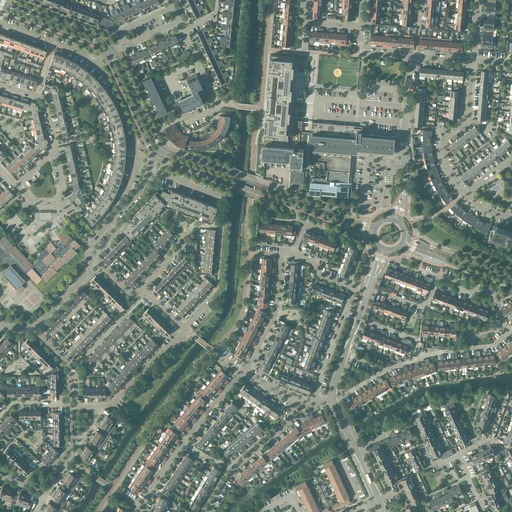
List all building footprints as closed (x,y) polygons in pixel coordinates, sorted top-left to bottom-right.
[(58,0),(51,0),(50,5),(52,6),(51,7),(55,8),(58,0)] [(59,9),(61,10),(64,3),(64,2),(58,0),(55,8),(59,10),(59,9)] [(136,5),(133,7),(137,15),(142,12),(136,0),(134,1),(136,5)] [(139,0),(136,0),(142,12),(148,10),(144,2),(141,3),(139,0)] [(147,0),(148,0),(144,2),(148,10),(154,7),(150,0),(147,0)] [(486,3),(486,8),(496,9),(496,3),(496,0),(493,0),(485,0),(485,3),(486,3)] [(63,12),(67,14),(70,5),(64,3),(61,10),(63,11),(63,12)] [(128,4),(125,5),(131,18),(137,15),(133,7),(130,8),(128,4)] [(188,7),(190,13),(203,7),(201,5),(197,7),(196,4),(188,7)] [(71,14),(73,15),(76,7),(70,5),(67,14),(71,15),(71,14)] [(125,11),(121,12),(125,20),(131,18),(125,5),(123,6),(125,11)] [(75,17),(79,18),(82,10),(76,7),(73,15),(75,16),(75,17)] [(203,7),(190,13),(193,19),(201,15),(199,12),(204,10),(203,7)] [(484,13),(484,16),(495,17),(495,14),(496,9),(486,8),(485,13),(484,13)] [(116,9),(114,10),(119,23),(125,20),(121,12),(118,14),(116,9)] [(83,19),(85,19),(88,12),(82,10),(79,18),(82,19),(83,19)] [(110,17),(110,19),(111,19),(114,25),(119,23),(114,10),(111,12),(113,16),(110,17)] [(87,21),(90,22),(94,14),(88,12),(85,19),(87,20),(87,21)] [(95,23),(97,24),(99,16),(94,14),(90,22),(94,24),(95,23)] [(99,16),(97,24),(105,27),(104,27),(108,29),(109,28),(114,25),(111,19),(110,19),(109,20),(99,16)] [(485,20),(484,25),(494,26),(495,20),(494,20),(495,17),(484,16),(483,20),(485,20)] [(494,26),(484,25),(484,30),(483,30),(482,33),(493,34),(494,26)] [(194,34),(197,40),(205,36),(204,33),(208,31),(207,28),(194,34)] [(320,42),(320,41),(321,29),(319,29),(318,32),(315,32),(315,33),(311,32),(310,43),(314,44),(314,42),(320,42)] [(345,31),(342,31),(341,43),(347,43),(347,42),(350,42),(351,36),(348,36),(348,35),(344,35),(345,31)] [(493,34),(482,33),(482,37),(483,37),(483,42),(493,43),(493,34)] [(11,38),(6,36),(3,44),(8,46),(11,38)] [(173,36),(169,38),(173,46),(179,43),(176,36),(173,37),(173,36)] [(205,36),(197,40),(200,45),(212,40),(211,37),(207,39),(205,36)] [(11,38),(8,46),(13,48),(16,40),(11,38)] [(166,40),(164,41),(167,48),(173,46),(169,38),(166,39),(166,40)] [(21,42),(16,40),(13,48),(18,50),(21,42)] [(200,45),(202,51),(210,47),(209,44),(213,42),(212,40),(200,45)] [(162,41),(158,43),(162,51),(167,48),(164,41),(162,42),(162,41)] [(26,43),(21,42),(18,50),(23,52),(26,43)] [(493,43),(483,42),(482,47),(481,47),(481,50),(492,51),(492,48),(493,43)] [(31,45),(26,43),(23,52),(28,54),(31,45)] [(155,45),(152,46),(156,54),(162,51),(158,43),(154,45),(155,45)] [(36,47),(31,45),(28,54),(33,55),(36,47)] [(150,46),(146,48),(150,56),(156,54),(152,46),(150,47),(150,46)] [(41,49),(36,47),(33,55),(38,57),(41,49)] [(210,47),(202,51),(205,57),(217,51),(216,49),(212,51),(210,47)] [(143,51),(141,52),(144,59),(150,56),(146,48),(143,50),(143,51)] [(47,51),(41,49),(38,57),(44,59),(47,51)] [(205,57),(208,63),(216,59),(214,56),(218,54),(217,51),(205,57)] [(139,52),(135,53),(139,62),(144,59),(141,52),(139,53),(139,52)] [(139,62),(135,53),(131,55),(132,56),(129,57),(133,64),(139,62)] [(50,67),(60,71),(66,58),(54,54),(50,67)] [(267,108),(268,108),(267,115),(267,116),(267,118),(266,118),(264,144),(271,145),(271,146),(288,148),(288,146),(290,121),(290,120),(290,118),(290,117),(291,110),(291,103),(292,103),(292,100),(296,57),(272,55),(271,61),(271,63),(270,69),(271,69),(271,70),(270,70),(268,99),(268,100),(268,101),(268,108),(267,108)] [(60,71),(70,76),(77,64),(66,58),(60,71)] [(208,63),(210,68),(223,63),(221,60),(217,62),(216,59),(208,63)] [(210,68),(213,74),(221,70),(219,67),(224,65),(223,63),(210,68)] [(70,76),(79,82),(87,71),(77,64),(70,76)] [(222,74),(221,70),(213,74),(216,80),(228,74),(227,72),(222,74)] [(79,82),(87,89),(97,79),(87,71),(79,82)] [(171,105),(176,115),(203,103),(197,90),(202,88),(196,74),(186,79),(193,95),(171,105)] [(228,74),(216,80),(218,86),(226,82),(225,79),(229,77),(228,74)] [(148,94),(150,99),(159,95),(157,91),(160,90),(158,86),(157,84),(155,80),(153,81),(151,77),(142,81),(144,86),(146,86),(146,87),(144,88),(147,93),(149,92),(149,93),(148,94)] [(87,89),(94,97),(105,89),(97,79),(87,89)] [(94,97),(100,106),(112,99),(105,89),(94,97)] [(159,95),(150,99),(153,104),(154,104),(155,105),(153,106),(155,111),(157,110),(158,111),(156,112),(159,117),(167,113),(166,109),(168,108),(166,104),(165,102),(163,98),(161,99),(159,95)] [(7,107),(9,98),(4,97),(2,102),(1,105),(7,107)] [(100,106),(105,116),(118,110),(112,99),(100,106)] [(31,105),(29,110),(31,111),(32,112),(33,119),(39,118),(37,111),(39,110),(37,105),(35,105),(35,103),(31,102),(31,105)] [(105,116),(108,126),(122,122),(118,110),(105,116)] [(219,118),(219,121),(229,123),(230,116),(230,113),(223,113),(223,116),(220,116),(220,119),(219,118)] [(219,123),(218,126),(227,129),(229,123),(219,121),(218,123),(219,123)] [(294,129),(301,129),(302,122),(303,121),(295,121),(294,129)] [(108,126),(111,137),(125,134),(122,122),(108,126)] [(307,168),(328,170),(350,172),(352,149),(355,150),(394,153),(396,136),(393,136),(393,137),(362,134),(362,133),(363,127),(358,126),(313,122),(312,131),(313,132),(312,132),(311,133),(306,132),(303,167),(307,167),(307,168)] [(164,130),(167,136),(177,129),(175,125),(164,130)] [(216,127),(215,129),(224,135),(227,129),(218,126),(217,128),(216,127)] [(475,127),(471,130),(476,136),(480,133),(475,127)] [(167,136),(172,141),(180,132),(177,129),(167,136)] [(215,129),(212,133),(219,140),(224,135),(215,129)] [(471,130),(467,133),(472,140),(476,136),(471,130)] [(172,141),(177,145),(184,135),(180,132),(172,141)] [(303,167),(306,132),(300,132),(299,147),(300,147),(300,148),(299,148),(299,149),(300,149),(299,152),(294,151),(294,148),(288,148),(271,146),(264,145),(262,160),(286,162),(291,162),(290,169),(291,169),(291,168),(303,169),(303,170),(303,167)] [(212,133),(208,136),(214,145),(219,140),(212,133)] [(463,137),(467,143),(472,140),(467,133),(463,137)] [(111,137),(112,147),(126,147),(125,134),(111,137)] [(184,135),(177,145),(184,148),(185,145),(186,141),(188,137),(184,135)] [(208,136),(204,138),(208,148),(214,145),(208,136)] [(458,140),(463,146),(467,143),(463,137),(458,140)] [(204,138),(200,139),(202,149),(208,148),(204,138)] [(44,140),(39,141),(39,143),(39,144),(33,149),(37,154),(42,148),(43,149),(47,146),(46,143),(48,143),(47,139),(44,140)] [(458,140),(454,143),(459,150),(463,146),(458,140)] [(459,150),(454,143),(450,147),(454,153),(459,150)] [(499,147),(504,153),(509,150),(504,143),(499,147)] [(25,149),(33,157),(37,154),(33,149),(30,145),(25,149)] [(112,147),(112,158),(125,159),(126,147),(112,147)] [(504,153),(499,147),(495,150),(500,156),(504,153)] [(22,153),(29,161),(33,157),(25,149),(22,153)] [(4,150),(0,153),(0,158),(2,160),(8,154),(4,150)] [(500,156),(495,150),(491,153),(496,160),(500,156)] [(29,161),(22,153),(18,157),(25,165),(29,161)] [(491,153),(487,156),(491,163),(496,160),(491,153)] [(487,156),(482,160),(487,166),(491,163),(487,156)] [(18,157),(14,161),(21,168),(25,165),(18,157)] [(112,158),(110,169),(124,172),(125,159),(112,158)] [(482,160),(478,163),(483,169),(487,166),(482,160)] [(14,161),(10,164),(17,172),(21,168),(14,161)] [(478,163),(474,166),(479,173),(483,169),(478,163)] [(17,172),(10,164),(6,168),(13,176),(17,172)] [(474,166),(469,170),(474,176),(479,173),(474,166)] [(110,169),(107,179),(120,184),(124,172),(110,169)] [(305,171),(293,170),(292,182),(294,183),(293,184),(293,185),(294,187),(295,188),(297,189),(297,190),(303,192),(305,171)] [(349,184),(350,172),(328,170),(327,179),(315,178),(315,176),(311,175),(311,178),(309,194),(351,198),(352,187),(349,186),(349,184)] [(469,170),(465,173),(470,179),(474,176),(469,170)] [(430,174),(432,180),(440,176),(438,172),(430,174)] [(470,179),(465,173),(461,176),(466,183),(470,179)] [(432,180),(435,185),(442,181),(440,176),(432,180)] [(107,179),(103,189),(115,196),(120,184),(107,179)] [(435,185),(437,190),(445,186),(442,181),(435,185)] [(437,190),(440,195),(447,190),(445,186),(437,190)] [(3,193),(9,199),(13,195),(7,189),(3,193)] [(74,191),(73,192),(77,197),(78,198),(82,194),(81,189),(79,189),(80,190),(74,191)] [(103,189),(97,199),(109,206),(115,196),(103,189)] [(160,195),(157,192),(121,229),(132,240),(166,204),(212,222),(218,208),(169,189),(168,193),(163,191),(160,195)] [(440,195),(444,199),(450,194),(447,190),(440,195)] [(77,197),(73,192),(67,198),(71,202),(77,197)] [(9,199),(3,193),(0,195),(0,197),(5,203),(9,199)] [(450,194),(444,199),(447,204),(454,198),(450,194)] [(97,199),(91,207),(101,216),(109,206),(97,199)] [(451,208),(455,212),(461,206),(457,202),(451,208)] [(455,212),(459,216),(465,209),(461,206),(455,212)] [(101,216),(91,207),(83,215),(92,226),(101,216)] [(459,216),(463,219),(469,212),(465,209),(459,216)] [(463,219),(468,222),(473,215),(469,212),(463,219)] [(468,222),(473,225),(477,218),(473,215),(468,222)] [(473,225),(478,228),(482,220),(477,218),(473,225)] [(478,228),(483,230),(486,223),(482,220),(478,228)] [(486,223),(483,230),(488,232),(491,224),(486,223)] [(511,247),(511,245),(511,244),(511,233),(496,228),(497,226),(494,225),(489,238),(501,243),(511,247)] [(287,226),(286,235),(295,236),(296,228),(293,228),(293,226),(287,226)] [(0,267),(4,263),(8,267),(2,273),(9,281),(6,284),(13,292),(21,285),(25,281),(22,277),(25,275),(27,273),(36,284),(43,278),(46,282),(57,272),(56,271),(65,262),(66,263),(77,253),(75,251),(80,246),(75,240),(74,241),(64,230),(57,236),(59,238),(53,244),(51,242),(45,247),(46,248),(40,254),(36,257),(38,259),(32,265),(19,250),(14,255),(10,251),(15,247),(5,236),(0,240),(0,267)] [(168,230),(164,233),(173,243),(175,241),(172,238),(174,236),(168,230)] [(303,240),(308,242),(312,233),(306,231),(303,240)] [(164,233),(160,237),(166,243),(169,241),(172,244),(173,243),(164,233)] [(308,242),(313,244),(317,235),(312,233),(308,242)] [(313,244),(318,246),(322,237),(317,235),(313,244)] [(120,236),(118,237),(128,246),(132,242),(126,236),(123,239),(120,236)] [(120,242),(118,244),(124,250),(128,246),(118,237),(117,239),(120,242)] [(160,237),(156,241),(166,251),(167,249),(164,246),(166,243),(160,237)] [(318,246),(324,248),(327,239),(322,237),(318,246)] [(324,248),(329,249),(332,241),(327,239),(324,248)] [(166,251),(156,241),(153,245),(159,251),(161,249),(164,252),(166,251)] [(332,241),(329,249),(334,251),(337,243),(332,241)] [(111,245),(120,254),(124,250),(118,244),(116,247),(112,243),(111,245)] [(113,250),(110,252),(117,258),(120,254),(111,245),(109,246),(113,250)] [(350,247),(348,253),(356,256),(357,254),(358,254),(359,251),(350,247)] [(151,254),(160,263),(162,261),(158,258),(161,256),(155,250),(151,254)] [(105,251),(103,252),(113,262),(117,258),(110,252),(108,254),(105,251)] [(113,262),(103,252),(102,254),(105,257),(103,260),(109,266),(113,262)] [(348,253),(346,258),(355,262),(356,258),(355,258),(356,256),(348,253)] [(151,254),(147,258),(153,264),(155,261),(159,265),(160,263),(151,254)] [(179,257),(177,258),(187,267),(191,263),(185,257),(182,260),(179,257)] [(147,258),(143,261),(153,271),(154,269),(151,266),(153,264),(147,258)] [(178,262),(176,264),(183,271),(187,267),(177,258),(176,260),(178,262)] [(346,258),(344,264),(352,267),(353,265),(354,265),(355,262),(346,258)] [(143,261),(139,265),(146,271),(148,269),(151,272),(153,271),(143,261)] [(171,264),(170,266),(179,275),(183,271),(176,264),(174,267),(171,264)] [(344,264),(342,269),(351,272),(352,269),(351,269),(352,267),(344,264)] [(146,271),(139,265),(136,269),(145,278),(147,277),(143,274),(146,271)] [(171,270),(168,272),(176,279),(179,275),(170,266),(168,267),(171,270)] [(385,276),(390,278),(394,268),(392,268),(392,267),(391,269),(388,268),(385,276)] [(390,278),(396,280),(399,272),(396,271),(396,269),(394,268),(390,278)] [(145,278),(136,269),(132,273),(138,279),(140,277),(144,280),(145,278)] [(351,272),(342,269),(340,275),(348,277),(349,275),(350,276),(351,272)] [(164,272),(162,274),(172,283),(176,279),(168,272),(166,274),(164,272)] [(396,280),(401,282),(404,274),(399,272),(396,280)] [(132,273),(128,277),(138,286),(139,285),(136,281),(138,279),(132,273)] [(161,280),(168,287),(172,283),(162,274),(161,275),(163,277),(161,280)] [(401,282),(406,284),(410,276),(404,274),(401,282)] [(94,286),(103,276),(101,275),(98,278),(96,276),(90,282),(94,286)] [(97,290),(104,284),(101,281),(104,278),(103,276),(94,286),(97,290)] [(202,282),(211,291),(215,287),(204,276),(203,278),(205,280),(202,282)] [(406,284),(412,286),(415,278),(410,276),(406,284)] [(420,280),(417,278),(417,277),(416,276),(415,278),(412,286),(413,287),(412,289),(415,291),(416,288),(417,288),(420,280)] [(138,286),(128,277),(124,281),(130,287),(133,284),(136,288),(138,286)] [(155,281),(164,291),(168,287),(161,280),(159,282),(156,280),(155,281)] [(426,282),(420,280),(417,288),(416,291),(422,293),(423,290),(426,282)] [(428,282),(428,281),(426,280),(426,282),(423,290),(428,292),(431,284),(428,282)] [(164,291),(155,281),(153,283),(157,286),(154,288),(160,295),(164,291)] [(97,290),(101,294),(111,284),(109,282),(106,286),(104,284),(97,290)] [(197,284),(207,294),(211,291),(202,282),(200,285),(198,283),(197,284)] [(101,294),(105,297),(111,291),(109,289),(112,285),(111,284),(101,294)] [(197,288),(195,290),(203,298),(207,294),(197,284),(195,286),(197,288)] [(311,293),(316,295),(320,286),(314,284),(311,293)] [(316,295),(322,296),(325,288),(322,286),(322,285),(320,284),(320,286),(316,295)] [(330,289),(325,288),(322,296),(327,298),(330,289)] [(327,298),(332,300),(335,291),(332,290),(332,289),(330,288),(330,289),(327,298)] [(78,294),(86,302),(89,299),(91,301),(92,300),(82,290),(78,294)] [(105,297),(109,301),(118,291),(117,290),(114,293),(111,291),(105,297)] [(190,291),(189,292),(199,302),(203,298),(195,290),(192,293),(190,291)] [(109,301),(113,305),(119,299),(117,296),(120,293),(118,291),(109,301)] [(340,293),(335,291),(332,300),(337,302),(340,293)] [(433,299),(438,301),(441,293),(436,291),(433,299)] [(199,302),(189,292),(188,293),(190,295),(187,298),(196,306),(199,302)] [(340,293),(337,302),(342,304),(345,295),(340,293)] [(438,301),(444,303),(447,295),(441,293),(438,301)] [(78,294),(74,298),(85,308),(86,306),(84,304),(86,302),(78,294)] [(444,303),(449,305),(452,297),(447,295),(444,303)] [(260,302),(260,305),(267,308),(268,303),(268,300),(269,300),(270,300),(270,298),(269,297),(259,296),(259,302),(260,302)] [(298,298),(289,297),(288,303),(290,303),(289,306),(297,306),(298,298)] [(449,305),(454,307),(457,299),(452,297),(449,305)] [(74,298),(71,301),(79,310),(81,307),(83,309),(85,308),(74,298)] [(113,305),(117,309),(126,299),(125,298),(121,301),(119,299),(113,305)] [(183,298),(181,300),(192,310),(196,306),(187,298),(185,300),(183,298)] [(117,309),(121,313),(127,306),(124,304),(128,301),(126,299),(117,309)] [(454,307),(460,309),(463,301),(457,299),(454,307)] [(182,303),(180,306),(188,314),(192,310),(181,300),(180,301),(182,303)] [(373,308),(379,310),(382,302),(376,300),(373,308)] [(71,301),(67,305),(77,315),(78,314),(76,312),(79,310),(71,301)] [(460,309),(465,311),(468,303),(463,301),(460,309)] [(379,310),(384,312),(387,304),(382,302),(379,310)] [(465,311),(470,313),(474,305),(468,303),(465,311)] [(384,312),(389,314),(393,306),(387,304),(384,312)] [(67,305),(63,309),(71,317),(74,315),(76,317),(77,315),(67,305)] [(260,305),(256,313),(264,318),(267,313),(265,312),(267,308),(260,305)] [(470,313),(476,315),(479,307),(474,305),(470,313)] [(510,314),(507,305),(501,308),(505,316),(510,314)] [(188,314),(180,306),(177,308),(175,306),(174,308),(184,318),(188,314)] [(389,314),(395,316),(398,308),(393,306),(389,314)] [(476,315),(481,317),(485,307),(483,307),(482,306),(482,308),(479,307),(476,315)] [(487,308),(485,307),(481,317),(487,319),(490,311),(487,310),(487,308)] [(142,315),(146,319),(156,309),(154,308),(151,311),(148,309),(142,315)] [(395,316),(400,318),(403,310),(398,308),(395,316)] [(404,308),(403,310),(400,318),(404,320),(403,323),(405,324),(407,320),(406,319),(409,312),(406,311),(406,309),(404,308)] [(59,313),(70,323),(71,322),(69,320),(71,317),(63,309),(59,313)] [(146,319),(150,322),(156,316),(154,314),(157,311),(156,309),(146,319)] [(101,316),(109,324),(113,320),(103,310),(101,312),(103,314),(101,316)] [(326,310),(324,315),(332,318),(334,313),(326,310)] [(59,313),(56,317),(64,325),(66,323),(68,325),(70,323),(59,313)] [(253,318),(266,325),(267,323),(263,321),(264,318),(256,313),(253,318)] [(159,319),(156,316),(150,322),(154,326),(163,317),(162,315),(159,319)] [(324,315),(322,320),(331,323),(332,318),(324,315)] [(95,318),(105,328),(109,324),(101,316),(98,319),(96,317),(95,318)] [(56,317),(52,321),(62,331),(63,330),(61,328),(64,325),(56,317)] [(129,317),(125,321),(134,329),(136,327),(138,329),(140,327),(129,317)] [(165,318),(163,317),(154,326),(158,330),(164,324),(162,322),(165,318)] [(96,321),(93,324),(102,332),(105,328),(95,318),(94,319),(96,321)] [(266,325),(253,318),(251,323),(259,327),(261,325),(265,327),(266,325)] [(322,320),(320,325),(329,328),(331,323),(322,320)] [(52,321),(48,325),(56,333),(59,330),(61,332),(62,331),(52,321)] [(125,321),(122,325),(132,335),(133,334),(131,332),(134,329),(125,321)] [(164,324),(158,330),(162,334),(171,324),(170,323),(166,326),(164,324)] [(251,323),(248,328),(258,333),(259,331),(258,330),(259,327),(251,323)] [(89,324),(88,326),(98,336),(102,332),(93,324),(91,326),(89,324)] [(171,324),(162,334),(166,338),(172,331),(169,329),(173,326),(171,324)] [(283,324),(281,329),(289,334),(291,335),(294,330),(283,324)] [(56,333),(48,325),(44,329),(54,339),(56,337),(54,335),(56,333)] [(122,325),(118,329),(126,337),(129,335),(131,336),(132,335),(122,325)] [(320,325),(318,330),(327,334),(329,328),(320,325)] [(88,329),(86,331),(94,340),(98,336),(88,326),(86,327),(88,329)] [(248,328),(246,333),(254,337),(256,334),(257,335),(258,333),(248,328)] [(118,329),(114,333),(124,343),(126,342),(124,340),(126,337),(118,329)] [(281,329),(278,334),(287,338),(289,334),(281,329)] [(327,334),(318,330),(317,333),(313,332),(312,335),(316,337),(316,336),(325,339),(327,334)] [(362,338),(368,340),(371,332),(365,330),(362,338)] [(81,332),(80,333),(90,343),(94,340),(86,331),(83,334),(81,332)] [(368,340),(373,342),(376,334),(371,332),(368,340)] [(81,337),(78,339),(87,347),(90,343),(80,333),(79,335),(81,337)] [(110,337),(119,345),(121,342),(123,344),(124,343),(114,333),(110,337)] [(254,337),(246,333),(243,337),(256,344),(257,342),(253,340),(254,337)] [(373,342),(378,344),(381,336),(382,334),(380,334),(380,333),(379,335),(376,334),(373,342)] [(278,334),(276,339),(284,343),(287,338),(278,334)] [(251,344),(255,346),(256,344),(243,337),(241,336),(239,341),(241,342),(249,347),(251,344)] [(378,344),(384,346),(387,338),(381,336),(378,344)] [(107,340),(117,351),(118,349),(116,347),(119,345),(110,337),(107,340)] [(315,337),(313,343),(322,346),(324,341),(315,337)] [(3,341),(10,349),(14,345),(11,342),(7,338),(5,341),(4,340),(3,341)] [(384,346),(389,348),(392,340),(387,338),(384,346)] [(405,354),(408,346),(405,345),(407,339),(405,338),(404,340),(403,342),(403,344),(400,352),(405,354)] [(26,349),(32,343),(28,339),(25,342),(23,340),(21,340),(21,345),(22,345),(26,349)] [(73,341),(83,351),(87,347),(78,339),(76,342),(74,340),(73,341)] [(148,343),(155,350),(157,349),(156,348),(158,345),(152,339),(148,343)] [(272,343),(273,344),(284,349),(287,345),(284,343),(276,339),(274,342),(273,341),(272,343)] [(117,351),(107,340),(103,344),(111,352),(114,350),(116,352),(117,351)] [(389,348),(394,350),(397,342),(392,340),(389,348)] [(0,346),(6,353),(10,349),(3,341),(1,343),(2,344),(0,346)] [(26,349),(30,352),(39,343),(37,341),(34,345),(32,343),(26,349)] [(83,351),(73,341),(71,342),(73,344),(71,347),(79,355),(83,351)] [(249,347),(241,342),(238,347),(251,354),(252,352),(248,349),(249,347)] [(394,350),(400,352),(403,344),(397,342),(394,350)] [(30,352),(33,356),(39,350),(37,348),(40,344),(39,343),(30,352)] [(148,343),(144,347),(151,353),(153,351),(154,352),(155,350),(148,343)] [(313,343),(311,348),(320,351),(322,346),(313,343)] [(103,344),(99,348),(109,358),(111,357),(109,355),(111,352),(103,344)] [(272,346),(271,349),(279,353),(282,354),(284,349),(273,344),(272,346)] [(507,357),(499,347),(498,346),(496,347),(499,350),(500,351),(497,354),(498,355),(503,361),(507,357)] [(500,346),(499,347),(507,357),(511,353),(506,346),(503,349),(500,346)] [(79,355),(71,347),(68,349),(66,348),(65,349),(75,359),(79,355)] [(144,347),(140,351),(148,358),(149,357),(148,355),(151,353),(144,347)] [(250,356),(251,354),(238,347),(234,355),(238,357),(242,359),(244,356),(246,353),(250,356)] [(95,352),(104,360),(106,358),(108,360),(109,358),(99,348),(95,352)] [(311,348),(310,353),(318,356),(320,351),(311,348)] [(33,356),(37,360),(47,350),(45,349),(42,352),(39,350),(33,356)] [(268,351),(267,353),(277,358),(279,353),(271,349),(269,351),(268,351)] [(37,360),(41,364),(47,358),(45,355),(48,352),(47,350),(37,360)] [(140,351),(136,354),(143,361),(145,359),(146,360),(148,358),(140,351)] [(104,360),(95,352),(91,356),(102,366),(103,365),(101,363),(104,360)] [(267,355),(266,358),(274,362),(277,358),(268,353),(267,355)] [(310,353),(308,358),(317,361),(318,358),(319,359),(320,357),(318,356),(310,353)] [(133,358),(140,366),(142,364),(141,363),(143,361),(136,354),(133,358)] [(102,366),(91,356),(88,360),(96,368),(99,365),(100,367),(102,366)] [(41,364),(45,368),(54,358),(53,357),(50,360),(47,358),(41,364)] [(54,358),(45,368),(49,371),(50,370),(52,371),(59,369),(53,363),(56,360),(54,358)] [(140,366),(133,358),(129,362),(135,369),(138,366),(139,368),(140,366)] [(263,360),(262,362),(272,367),(274,362),(266,358),(264,361),(263,360)] [(308,358),(306,363),(315,366),(317,361),(308,358)] [(96,368),(88,360),(84,364),(94,374),(96,372),(94,370),(96,368)] [(129,362),(125,366),(133,374),(134,372),(133,371),(135,369),(129,362)] [(272,367),(262,362),(261,364),(262,365),(261,368),(269,372),(272,367)] [(434,362),(428,364),(431,373),(437,371),(434,362)] [(315,366),(306,363),(304,368),(313,372),(315,366)] [(428,364),(423,366),(426,375),(431,373),(428,364)] [(121,370),(123,371),(128,376),(130,374),(131,375),(133,374),(125,366),(121,370)] [(417,368),(420,377),(426,375),(423,366),(417,368)] [(417,368),(412,370),(415,378),(420,377),(417,368)] [(50,374),(50,379),(63,379),(63,377),(59,377),(59,369),(52,371),(52,374),(50,374)] [(217,374),(224,380),(228,376),(221,370),(217,374)] [(395,374),(394,370),(392,371),(392,372),(391,372),(391,373),(392,374),(392,375),(393,375),(394,375),(393,376),(390,377),(391,379),(392,383),(393,386),(399,384),(396,375),(395,374)] [(405,372),(401,374),(404,382),(410,380),(406,370),(404,371),(405,372)] [(408,370),(406,370),(410,380),(415,378),(412,370),(408,371),(408,370)] [(123,371),(119,375),(127,383),(128,381),(127,380),(129,378),(128,376),(123,371)] [(217,374),(214,378),(221,384),(224,380),(217,374)] [(279,384),(283,385),(286,376),(280,374),(277,382),(280,383),(279,384)] [(401,374),(396,375),(399,384),(404,382),(401,374)] [(119,375),(115,379),(122,385),(124,383),(125,384),(127,383),(119,375)] [(286,385),(288,386),(291,378),(286,376),(283,385),(286,386),(286,385)] [(221,384),(214,378),(210,382),(217,389),(217,388),(221,384)] [(290,388),(293,389),(297,380),(291,378),(288,386),(290,387),(290,388)] [(115,379),(111,383),(119,390),(121,389),(120,388),(122,385),(115,379)] [(387,379),(381,382),(386,390),(391,387),(389,384),(387,380),(387,379)] [(297,389),(299,390),(302,382),(297,380),(293,389),(297,390),(297,389)] [(210,382),(206,386),(214,393),(216,390),(217,391),(218,390),(218,389),(217,388),(217,389),(210,382)] [(301,392),(304,393),(307,384),(302,382),(299,390),(301,391),(301,392)] [(381,382),(377,385),(381,393),(386,390),(381,382)] [(109,389),(108,390),(111,397),(116,391),(117,392),(119,390),(111,383),(107,387),(109,389)] [(236,391),(244,396),(249,388),(244,385),(244,386),(241,384),(236,391)] [(307,384),(304,393),(307,394),(308,393),(310,394),(313,386),(307,384)] [(374,387),(372,388),(376,396),(381,393),(377,385),(374,387)] [(201,388),(199,391),(207,398),(209,396),(210,397),(212,395),(212,396),(213,396),(215,394),(215,393),(214,393),(206,386),(203,390),(201,388)] [(106,388),(100,388),(100,402),(103,402),(102,397),(111,397),(108,390),(106,390),(106,388)] [(244,396),(248,399),(254,390),(252,388),(251,390),(249,388),(244,396)] [(370,389),(367,391),(372,399),(376,396),(372,388),(370,389)] [(255,392),(256,391),(254,390),(248,399),(252,402),(258,394),(255,392)] [(489,396),(488,399),(497,402),(498,402),(499,400),(498,398),(499,397),(498,397),(499,394),(489,390),(487,395),(489,396)] [(195,400),(203,406),(203,407),(204,406),(206,405),(205,404),(205,403),(206,402),(205,400),(207,398),(199,391),(197,393),(199,395),(195,400)] [(367,391),(362,394),(367,402),(372,399),(367,391)] [(252,402),(257,405),(263,396),(261,395),(260,396),(258,394),(252,402)] [(362,394),(357,397),(362,405),(367,402),(362,394)] [(257,405),(261,408),(267,400),(264,399),(265,397),(263,396),(257,405)] [(352,400),(357,408),(362,405),(357,397),(352,400)] [(485,402),(484,403),(495,407),(497,402),(488,399),(487,402),(486,402),(485,402)] [(200,408),(203,406),(195,400),(192,404),(203,413),(204,411),(200,408)] [(261,408),(265,411),(271,404),(267,400),(261,408)] [(357,408),(352,400),(347,403),(352,411),(357,408)] [(227,406),(228,407),(235,413),(239,409),(232,402),(230,405),(228,404),(227,406)] [(445,413),(446,416),(456,412),(454,409),(456,408),(454,403),(445,407),(446,410),(445,410),(446,411),(445,413)] [(486,406),(484,409),(493,412),(495,407),(484,403),(484,404),(485,406),(486,406)] [(203,413),(192,404),(190,406),(187,404),(186,406),(188,408),(195,414),(198,412),(201,415),(203,413)] [(265,411),(270,414),(275,407),(271,404),(265,411)] [(235,413),(228,407),(225,411),(232,417),(235,413)] [(275,407),(270,414),(277,419),(281,413),(279,411),(280,410),(275,407)] [(188,408),(185,412),(192,418),(193,419),(195,417),(193,416),(195,414),(188,408)] [(481,412),(480,413),(491,417),(493,412),(484,409),(483,412),(482,412),(481,412)] [(219,413),(221,415),(228,421),(232,417),(225,411),(223,413),(221,412),(219,413)] [(185,412),(181,416),(188,422),(192,418),(185,412)] [(417,420),(418,423),(426,419),(427,418),(426,416),(424,415),(424,414),(423,414),(421,412),(412,416),(415,421),(417,420)] [(449,419),(450,420),(459,416),(459,415),(457,414),(456,412),(446,416),(448,418),(449,419)] [(220,417),(218,419),(225,425),(228,421),(221,415),(219,413),(218,415),(220,417)] [(482,416),(481,419),(489,422),(491,417),(480,413),(480,415),(481,416),(482,416)] [(317,417),(321,425),(328,422),(325,415),(322,416),(322,414),(317,417)] [(7,416),(6,418),(13,425),(17,421),(11,415),(8,417),(7,416)] [(102,419),(113,426),(116,422),(117,423),(119,420),(113,416),(111,418),(106,415),(105,415),(102,419)] [(181,416),(178,420),(185,426),(188,422),(181,416)] [(452,424),(452,425),(460,421),(459,418),(459,417),(459,416),(450,420),(449,422),(450,423),(452,424)] [(317,417),(312,419),(316,428),(321,425),(317,417)] [(5,420),(3,423),(10,429),(13,425),(6,418),(4,419),(5,420)] [(113,426),(102,419),(100,424),(100,425),(99,428),(103,430),(109,434),(111,432),(110,431),(113,426)] [(214,420),(212,421),(221,429),(225,425),(218,419),(216,421),(214,420)] [(312,419),(307,421),(311,430),(316,428),(312,419)] [(418,428),(418,429),(428,424),(426,419),(418,423),(419,426),(418,426),(418,428)] [(477,422),(477,424),(487,427),(489,422),(481,419),(480,422),(479,422),(477,422)] [(185,426),(178,420),(174,424),(181,431),(185,426)] [(300,426),(297,429),(304,437),(305,435),(312,432),(311,430),(307,421),(306,420),(304,421),(303,422),(304,423),(302,424),(302,425),(300,426)] [(213,425),(211,427),(218,433),(221,429),(212,421),(211,423),(213,425)] [(454,429),(454,430),(464,426),(463,425),(462,424),(460,421),(452,425),(451,427),(452,428),(454,429)] [(252,425),(258,433),(263,429),(257,422),(252,425)] [(0,427),(6,433),(10,429),(3,423),(1,425),(0,423),(0,427)] [(421,430),(422,433),(431,429),(428,424),(418,429),(419,430),(420,430),(421,430)] [(487,427),(477,424),(476,425),(477,426),(478,426),(477,430),(485,433),(487,427)] [(248,429),(254,436),(258,433),(252,425),(248,429)] [(176,437),(178,434),(177,434),(179,432),(172,426),(170,429),(167,434),(176,440),(177,438),(176,437)] [(456,434),(456,435),(457,435),(465,431),(463,428),(464,427),(464,426),(454,430),(454,431),(454,432),(454,433),(456,434)] [(211,427),(207,431),(214,437),(218,433),(211,427)] [(299,440),(304,437),(302,435),(297,429),(296,427),(293,429),(292,428),(291,430),(292,431),(298,438),(299,440)] [(244,432),(250,440),(251,441),(253,439),(252,438),(254,436),(248,429),(244,432)] [(405,430),(404,430),(409,441),(412,439),(412,438),(414,437),(410,429),(407,430),(405,430)] [(422,438),(423,439),(433,434),(431,429),(422,433),(424,436),(423,436),(422,438)] [(206,433),(204,435),(211,442),(214,437),(207,431),(205,430),(204,431),(206,433)] [(403,432),(400,434),(404,442),(405,441),(406,442),(409,441),(404,430),(403,431),(403,432)] [(97,431),(94,436),(103,442),(106,437),(107,438),(109,435),(103,431),(101,434),(97,431)] [(292,431),(288,434),(294,442),(298,438),(292,431)] [(458,439),(459,440),(468,436),(468,435),(466,434),(465,431),(457,435),(456,435),(456,436),(457,438),(458,439)] [(244,432),(240,436),(246,443),(250,440),(244,432)] [(175,442),(176,440),(167,434),(164,438),(172,444),(173,441),(175,442)] [(283,438),(290,445),(294,442),(288,434),(285,436),(284,435),(282,437),(283,438)] [(395,434),(394,435),(399,444),(400,443),(401,444),(403,443),(404,442),(400,434),(397,435),(395,434)] [(426,440),(427,443),(435,439),(433,434),(423,439),(423,440),(425,440),(426,440)] [(103,442),(94,436),(92,435),(90,439),(90,440),(95,443),(93,446),(99,450),(101,447),(100,446),(103,442)] [(200,436),(198,438),(200,439),(207,446),(211,442),(204,435),(201,438),(200,436)] [(399,444),(394,435),(393,435),(393,437),(390,438),(393,446),(395,446),(396,446),(398,446),(399,444)] [(240,436),(236,439),(242,447),(246,443),(240,436)] [(459,440),(458,441),(459,443),(460,444),(461,445),(469,441),(468,438),(469,436),(468,436),(459,440)] [(291,447),(290,445),(283,438),(282,437),(281,438),(282,439),(279,441),(285,449),(287,451),(291,447)] [(164,438),(161,443),(169,448),(173,451),(174,449),(170,446),(172,444),(164,438)] [(207,446),(200,439),(196,444),(204,450),(207,446)] [(236,439),(232,443),(238,450),(242,447),(236,439)] [(427,447),(427,448),(437,444),(435,439),(427,443),(428,445),(427,446),(427,447)] [(56,445),(55,447),(62,450),(62,442),(64,442),(64,440),(53,440),(53,445),(56,445)] [(275,445),(281,452),(285,449),(279,441),(277,443),(276,442),(274,444),(275,445)] [(161,443),(158,447),(165,452),(167,450),(171,453),(173,451),(169,448),(161,443)] [(238,450),(232,443),(227,446),(237,457),(238,456),(235,452),(238,450)] [(273,446),(271,448),(277,456),(281,452),(275,445),(274,444),(273,445),(273,446)] [(374,453),(375,455),(384,452),(384,450),(383,448),(382,448),(381,447),(379,444),(370,448),(372,453),(374,453)] [(430,450),(431,452),(440,449),(437,444),(427,448),(428,450),(429,450),(430,450)] [(489,448),(486,450),(490,458),(491,457),(493,458),(495,457),(495,455),(498,454),(496,449),(493,450),(492,447),(491,445),(489,447),(489,448)] [(4,456),(6,458),(13,450),(9,446),(3,453),(5,455),(4,456)] [(82,450),(93,457),(96,453),(97,454),(99,451),(93,447),(91,449),(86,446),(85,446),(82,450)] [(237,457),(227,446),(223,450),(228,456),(229,457),(232,455),(235,459),(237,457)] [(511,447),(509,449),(504,447),(501,446),(500,449),(499,450),(501,453),(503,452),(505,457),(508,456),(511,453),(511,447)] [(52,447),(49,451),(56,458),(58,457),(57,456),(62,450),(55,447),(54,449),(52,447)] [(158,447),(155,451),(162,457),(167,460),(168,458),(164,455),(165,452),(158,447)] [(480,453),(477,454),(481,462),(482,462),(483,462),(485,461),(485,460),(480,447),(478,448),(480,453)] [(482,447),(480,447),(485,460),(487,459),(488,460),(490,459),(490,458),(486,450),(484,451),(482,447)] [(277,456),(271,448),(267,452),(268,453),(266,455),(271,461),(273,459),(274,461),(279,458),(277,456)] [(407,452),(410,457),(422,452),(421,450),(417,452),(415,449),(407,452)] [(440,449),(431,452),(433,455),(431,456),(432,459),(433,461),(441,457),(440,455),(442,454),(440,449)] [(8,458),(11,460),(17,454),(13,450),(6,458),(7,459),(8,458)] [(93,457),(82,450),(80,455),(80,456),(79,459),(89,465),(91,463),(90,462),(93,457)] [(49,451),(45,455),(51,461),(54,459),(55,460),(56,458),(49,451)] [(155,451),(151,456),(159,461),(161,459),(165,462),(167,460),(162,457),(155,451)] [(375,460),(376,461),(386,457),(384,452),(375,455),(377,458),(376,459),(375,460)] [(410,457),(412,462),(420,459),(419,456),(423,454),(422,452),(410,457)] [(17,454),(11,460),(13,462),(12,463),(13,465),(21,457),(17,454)] [(481,462),(477,454),(474,455),(473,454),(468,456),(472,465),(475,464),(475,465),(477,464),(478,465),(480,464),(481,462)] [(51,461),(45,455),(41,459),(49,466),(50,465),(49,464),(51,461)] [(185,457),(183,460),(191,465),(194,461),(186,455),(185,455),(184,457),(185,457)] [(262,456),(258,459),(264,467),(266,469),(270,465),(268,463),(271,461),(266,455),(263,457),(262,456)] [(151,456),(147,463),(156,469),(158,467),(156,466),(158,464),(158,465),(159,464),(160,463),(160,462),(159,461),(151,456)] [(16,466),(18,468),(25,461),(21,457),(13,465),(15,467),(16,466)] [(379,462),(380,465),(388,461),(386,457),(376,461),(376,462),(378,463),(379,462)] [(254,463),(260,470),(261,472),(266,469),(264,467),(258,459),(254,463)] [(412,462),(414,467),(427,462),(426,460),(421,462),(420,459),(412,462)] [(183,460),(180,464),(188,470),(191,465),(183,460)] [(323,464),(325,468),(334,464),(332,460),(323,464)] [(19,471),(21,473),(29,465),(25,461),(18,468),(20,470),(19,471)] [(380,470),(380,471),(390,466),(388,461),(380,465),(381,468),(380,469),(380,470)] [(427,462),(414,467),(416,472),(425,469),(423,466),(427,464),(427,462)] [(147,463),(142,470),(149,476),(153,471),(154,472),(156,469),(147,463)] [(254,463),(250,466),(256,474),(260,470),(254,463)] [(179,464),(177,465),(178,466),(178,467),(177,469),(185,474),(188,470),(180,464),(179,464)] [(29,465),(21,473),(23,474),(24,473),(26,475),(33,469),(29,465)] [(250,466),(245,470),(251,477),(252,477),(253,479),(257,476),(256,474),(250,466)] [(383,472),(384,475),(393,471),(390,466),(380,471),(381,472),(382,473),(383,472)] [(214,467),(211,472),(219,477),(220,474),(220,473),(221,471),(214,467)] [(177,469),(174,473),(181,479),(185,474),(177,469)] [(142,470),(139,475),(148,481),(149,479),(148,478),(149,476),(142,470)] [(245,470),(241,473),(247,481),(251,477),(245,470)] [(328,475),(330,479),(339,475),(337,471),(328,475)] [(393,471),(384,475),(386,478),(385,478),(384,480),(385,481),(395,476),(393,471)] [(481,479),(482,481),(492,476),(489,471),(481,474),(483,478),(482,478),(481,479)] [(208,477),(215,481),(216,479),(217,480),(219,477),(211,472),(208,477)] [(247,481),(241,473),(241,472),(240,472),(238,474),(238,475),(239,475),(237,477),(238,478),(236,480),(242,487),(243,488),(249,482),(247,481)] [(68,473),(65,477),(76,484),(79,479),(80,480),(82,477),(76,473),(74,476),(69,473),(68,473)] [(174,473),(171,478),(178,483),(181,479),(174,473)] [(139,475),(135,479),(143,485),(145,482),(146,483),(148,481),(139,475)] [(395,476),(385,481),(385,482),(387,483),(388,482),(389,485),(397,481),(395,476)] [(485,482),(486,485),(494,481),(492,476),(482,481),(482,482),(484,482),(485,482)] [(76,484),(65,477),(63,481),(63,482),(68,485),(66,488),(72,492),(74,489),(73,488),(76,484)] [(208,477),(205,482),(213,487),(215,483),(214,483),(215,481),(208,477)] [(402,484),(403,486),(411,483),(409,477),(398,482),(399,483),(401,484),(402,484)] [(168,480),(166,481),(175,488),(178,483),(171,478),(169,480),(168,480)] [(135,479),(132,484),(140,489),(143,485),(135,479)] [(166,484),(164,487),(172,492),(175,488),(166,481),(165,483),(166,484)] [(296,485),(298,489),(307,485),(306,481),(296,485)] [(486,489),(486,490),(496,486),(494,481),(486,485),(487,487),(486,488),(486,489)] [(205,482),(202,487),(209,491),(210,489),(211,490),(213,487),(205,482)] [(334,487),(335,491),(344,486),(343,483),(334,487)] [(403,491),(403,492),(413,487),(411,483),(403,486),(404,489),(403,490),(403,491)] [(140,489),(132,484),(129,488),(137,494),(140,489)] [(1,491),(0,490),(0,495),(4,497),(4,499),(8,487),(4,485),(3,485),(1,491)] [(454,488),(458,496),(463,493),(459,485),(454,488)] [(489,492),(490,494),(494,493),(495,493),(499,491),(496,486),(486,490),(487,491),(488,492),(489,492)] [(8,487),(4,499),(9,500),(8,502),(12,503),(14,496),(11,495),(13,489),(13,488),(8,487)] [(172,492),(164,487),(161,491),(169,497),(172,492)] [(202,487),(199,491),(207,496),(209,493),(208,493),(209,491),(202,487)] [(406,493),(407,496),(415,492),(413,487),(403,492),(404,493),(405,494),(406,493)] [(58,489),(55,492),(65,498),(67,494),(70,496),(72,493),(66,489),(64,491),(59,488),(58,489)] [(449,490),(450,492),(453,498),(458,496),(454,488),(449,490)] [(16,503),(21,505),(26,493),(21,491),(20,492),(18,497),(15,496),(13,503),(16,504),(16,503)] [(199,491),(196,496),(203,501),(204,499),(205,499),(207,496),(199,491)] [(65,498),(55,492),(53,496),(53,498),(58,501),(56,503),(62,507),(64,505),(63,504),(66,499),(65,498)] [(418,497),(415,492),(408,497),(409,499),(408,499),(407,501),(408,502),(418,497)] [(450,492),(445,494),(449,503),(454,500),(453,498),(450,492)] [(26,493),(21,505),(26,507),(26,508),(29,509),(32,502),(29,501),(31,496),(30,495),(26,493)] [(483,501),(484,503),(497,497),(495,493),(494,493),(490,494),(486,496),(488,499),(483,501)] [(445,494),(440,497),(444,505),(449,503),(445,494)] [(196,496),(193,501),(201,506),(203,503),(202,502),(203,501),(196,496)] [(158,499),(157,503),(165,506),(168,500),(167,500),(160,498),(160,497),(159,500),(158,499)] [(418,497),(408,502),(408,503),(410,504),(411,503),(412,506),(414,505),(420,502),(418,497)] [(440,497),(435,499),(439,507),(444,505),(440,497)] [(489,503),(491,506),(499,502),(497,497),(484,503),(485,505),(489,503)] [(341,502),(340,502),(332,506),(334,510),(340,507),(339,506),(342,505),(342,506),(350,502),(349,499),(350,498),(341,502)] [(439,507),(435,499),(430,501),(434,509),(439,507)] [(201,506),(193,501),(190,506),(197,511),(198,509),(199,509),(201,506)] [(499,502),(491,506),(492,509),(488,511),(491,511),(504,506),(502,501),(499,502)] [(156,506),(156,508),(165,511),(166,511),(167,510),(164,509),(165,506),(157,503),(155,506),(156,506)]
